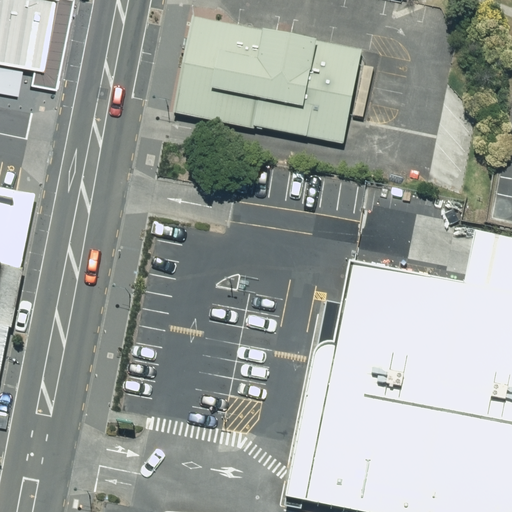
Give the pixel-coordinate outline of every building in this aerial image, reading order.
[(0,0),(0,63),(24,68),(44,71),(56,0),(0,0)] [(358,53),(188,20),(170,115),(340,147),(358,53)] [(24,72),(0,67),(0,93),(19,97),(24,72)] [(376,71),(364,69),(353,121),(366,123),(376,71)] [(0,269),(16,188),(0,184),(0,269)] [(279,502),(330,511),(511,511),(511,241),(469,233),(459,285),(344,263),(327,345),(322,345),(318,346),(314,348),(311,351),(308,355),(279,502)]
